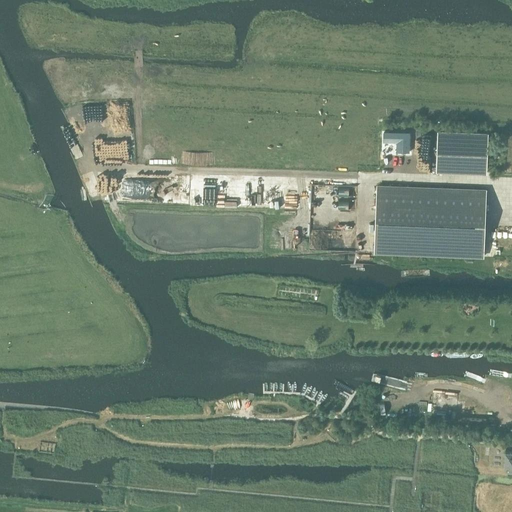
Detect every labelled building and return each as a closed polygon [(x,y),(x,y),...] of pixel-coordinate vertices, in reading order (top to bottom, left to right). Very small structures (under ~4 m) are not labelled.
[(393,149),(406,149),(406,129),(380,128),(380,138),(393,139),(393,149)] [(436,172),(487,174),(489,133),(438,131),(436,172)] [(486,191),(378,187),(376,252),(484,256),(486,191)] [(462,425),(487,426),(487,418),(463,417),(462,425)] [(60,444),(42,442),(41,454),(59,456),(60,444)]
